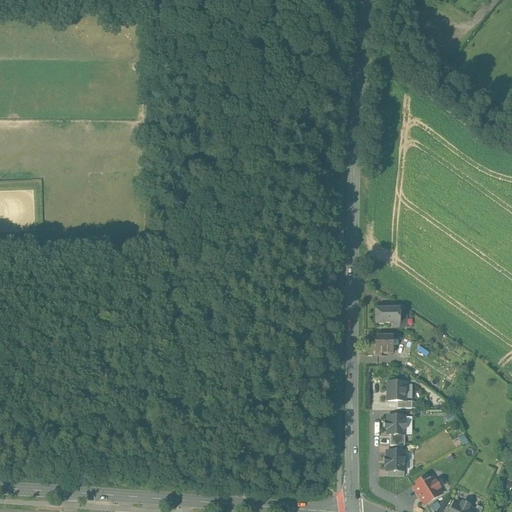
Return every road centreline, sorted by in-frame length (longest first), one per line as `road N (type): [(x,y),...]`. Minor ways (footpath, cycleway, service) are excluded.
road 1 (track): [(0,433),(214,440),(261,457),(254,178),(167,24),(168,0)]
road 2 (tertiary): [(366,0),(355,176),(354,511)]
road 3 (tertiary): [(354,511),(71,493)]
road 4 (track): [(167,332),(0,308)]
road 5 (residential): [(378,392),(375,489),(405,505),(403,511)]
